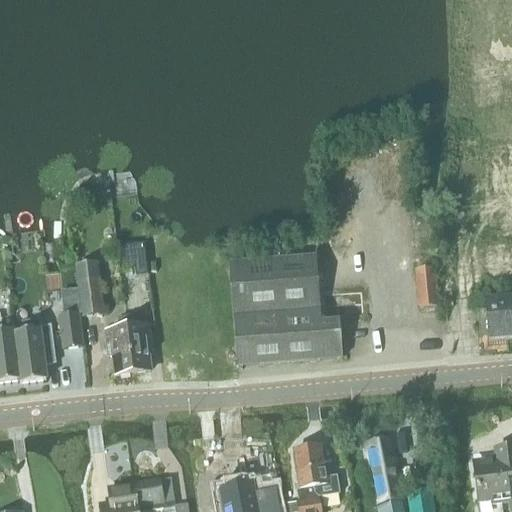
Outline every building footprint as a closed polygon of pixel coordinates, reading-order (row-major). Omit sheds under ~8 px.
[(511,37),(502,39),(505,60),(511,59),(511,37)] [(475,186),(464,187),(466,212),(504,209),(503,200),(508,199),(508,197),(511,196),(511,161),(473,165),(475,186)] [(144,245),(135,246),(139,279),(148,278),(144,245)] [(319,296),(317,270),(317,259),(231,265),(240,370),(342,362),(339,321),(364,319),(362,293),(319,296)] [(98,267),(75,270),(82,320),(105,316),(98,267)] [(420,311),(438,309),(435,271),(416,273),(420,311)] [(511,274),(492,276),(496,324),(511,322),(511,274)] [(492,284),(451,289),(455,326),(472,324),(473,338),(496,336),(492,284)] [(80,316),(58,319),(62,352),(84,349),(80,316)] [(128,330),(133,377),(151,374),(147,344),(152,343),(150,327),(128,330)] [(17,338),(15,338),(20,385),(17,385),(17,388),(50,385),(48,368),(56,368),(52,335),(51,328),(40,330),(40,335),(17,338)] [(116,379),(133,377),(128,330),(106,332),(109,361),(114,360),(116,379)] [(0,387),(17,385),(20,385),(15,338),(17,338),(17,335),(0,337),(0,387)] [(392,441),(366,446),(373,489),(377,507),(378,506),(380,506),(401,502),(403,502),(392,441)] [(511,511),(511,449),(493,452),(495,465),(497,464),(503,507),(509,506),(509,511),(511,511)] [(297,504),(288,506),(288,511),(321,511),(320,499),(340,496),(337,478),(330,479),(328,468),(324,468),(321,450),(294,454),(302,504),(297,504)] [(492,509),(503,507),(497,464),(495,465),(472,468),(477,507),(491,505),(492,509)] [(171,480),(135,486),(139,511),(159,511),(164,511),(163,511),(176,511),(176,508),(171,480)] [(139,511),(135,486),(107,491),(110,510),(100,511),(139,511)] [(252,487),(221,493),(224,511),(280,511),(276,491),(254,495),(252,487)] [(434,511),(432,491),(409,493),(411,511),(434,511)]
